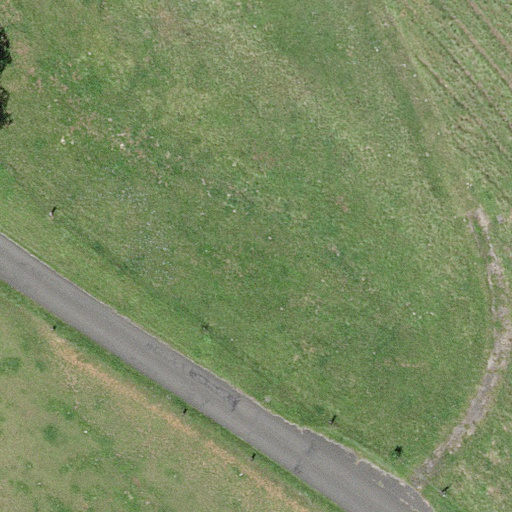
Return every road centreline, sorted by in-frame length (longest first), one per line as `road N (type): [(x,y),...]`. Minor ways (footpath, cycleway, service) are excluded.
road 1 (track): [(396,511),(450,435),(498,339),(478,231),(371,0)]
road 2 (track): [(372,511),(0,256)]
